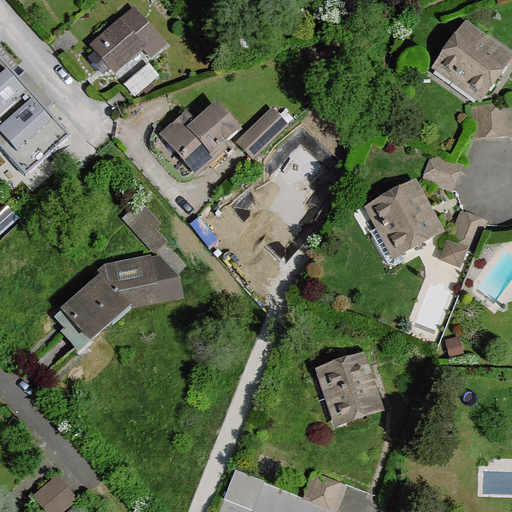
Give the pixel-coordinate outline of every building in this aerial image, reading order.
[(133,11),(89,49),(115,79),(142,55),(149,63),(166,48),(133,11)] [(475,110),(475,138),(509,138),(509,112),(480,112),(511,68),(511,58),(467,25),(429,76),(475,110)] [(67,134),(0,57),(0,148),(23,174),(67,134)] [(152,62),(128,82),(137,93),(162,74),(152,62)] [(180,116),(162,131),(198,173),(229,147),(225,141),(236,132),(214,106),(189,127),(180,116)] [(279,106),(239,135),(253,155),(293,125),(279,106)] [(327,169),(306,146),(274,175),(278,179),(226,227),(271,275),(298,250),(291,243),(305,229),(297,220),(307,210),(304,207),(318,194),(309,186),(327,169)] [(433,153),(425,176),(456,187),(465,164),(433,153)] [(444,229),(415,176),(366,203),(393,256),(444,229)] [(7,205),(0,210),(0,230),(17,217),(7,205)] [(152,249),(167,239),(144,205),(130,215),(152,249)] [(454,240),(451,238),(443,255),(465,265),(487,218),(468,210),(454,240)] [(101,267),(51,316),(84,350),(130,308),(182,297),(177,276),(159,257),(101,267)] [(414,357),(300,312),(289,339),(307,347),(283,407),(379,445),(414,357)] [(345,492),(347,482),(317,473),(311,494),(325,498),(324,501),(341,506),(345,492)] [(54,477),(32,496),(46,511),(55,511),(72,498),(54,477)]
